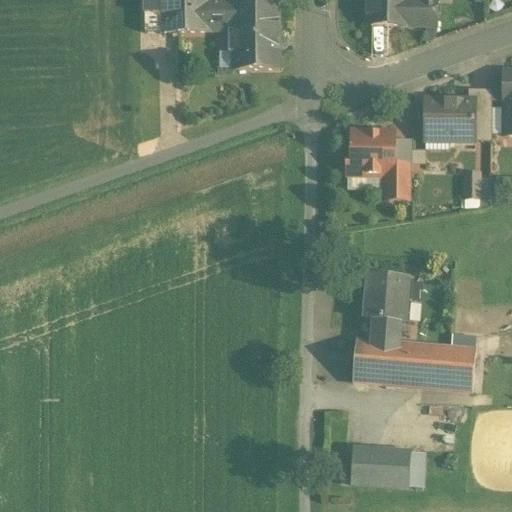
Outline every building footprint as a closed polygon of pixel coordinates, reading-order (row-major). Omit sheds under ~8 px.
[(160,0),(161,34),(207,35),(207,6),(207,0),(160,0)] [(402,0),(367,0),(367,28),(405,29),(405,27),(402,27),(402,4),(402,0)] [(277,3),(207,6),(207,33),(233,31),(234,73),(278,73),(277,3)] [(436,5),(402,4),(402,27),(405,27),(405,29),(435,30),(436,5)] [(511,74),(504,75),(504,79),(503,104),(503,139),(511,139),(511,74)] [(504,79),(492,79),(491,92),(491,93),(491,104),(503,104),(504,79)] [(491,92),(468,93),(468,104),(474,104),(474,145),(491,145),(491,104),(491,93),(491,92)] [(468,104),(425,103),(425,145),(474,145),(474,104),(468,104)] [(394,136),(351,136),(351,157),(347,157),(347,179),(382,179),(382,185),(388,185),(388,204),(410,204),(411,168),(393,168),(394,136)] [(413,164),(412,143),(401,143),(402,164),(413,164)] [(479,178),(465,178),(465,201),(479,201),(479,178)] [(406,282),(367,279),(364,323),(373,324),(371,346),(397,348),(398,326),(403,326),(406,282)] [(371,346),(356,345),(352,385),(472,395),(475,355),(397,348),(371,346)] [(409,456),(353,453),(351,488),(407,492),(409,456)]
